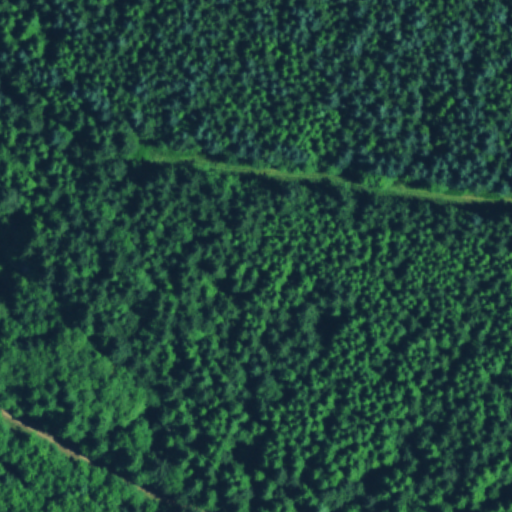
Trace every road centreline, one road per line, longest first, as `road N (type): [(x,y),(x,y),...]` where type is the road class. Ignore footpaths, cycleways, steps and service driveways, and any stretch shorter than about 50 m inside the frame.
road 1 (track): [(151,156),(511,201)]
road 2 (track): [(0,404),(74,451),(211,511)]
